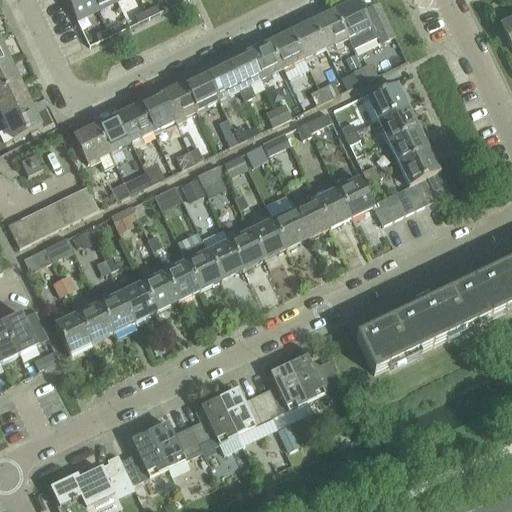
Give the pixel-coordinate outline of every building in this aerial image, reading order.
[(89,0),(64,0),(75,23),(96,13),(89,0)] [(113,0),(89,0),(96,13),(115,3),(113,0)] [(186,0),(176,0),(174,2),(177,9),(188,4),(186,0)] [(334,16),(347,44),(353,55),(379,43),(381,48),(393,42),(378,9),(366,15),(373,31),(369,33),(357,6),(334,16)] [(156,10),(145,15),(148,22),(159,17),(156,10)] [(145,15),(134,21),(138,28),(148,22),(145,15)] [(334,16),(313,27),(326,55),(347,44),(334,16)] [(511,24),(500,30),(511,54),(511,24)] [(313,27),(291,37),(304,65),(326,55),(313,27)] [(117,29),(106,34),(109,41),(120,36),(117,29)] [(106,34),(95,39),(99,46),(109,41),(106,34)] [(291,37),(269,48),(283,75),(304,65),(291,37)] [(0,46),(0,69),(9,65),(0,46)] [(269,48),(248,58),(261,86),(283,75),(269,48)] [(248,58),(226,68),(239,96),(244,107),(254,102),(249,91),(261,86),(248,58)] [(9,65),(0,69),(0,96),(20,87),(9,65)] [(226,68),(204,79),(218,107),(239,96),(226,68)] [(370,70),(362,74),(368,86),(376,82),(370,70)] [(354,78),(360,90),(368,86),(362,74),(354,78)] [(204,79),(183,89),(196,117),(218,107),(204,79)] [(20,87),(0,96),(0,117),(2,122),(30,109),(20,87)] [(183,89),(161,100),(174,127),(175,127),(176,131),(187,126),(185,122),(196,117),(183,89)] [(366,105),(377,127),(408,112),(397,90),(366,105)] [(327,91),(319,95),(325,107),(333,103),(327,91)] [(310,99),(316,111),(325,107),(319,95),(310,99)] [(161,100),(139,110),(153,138),(174,127),(161,100)] [(30,109),(2,122),(7,133),(0,136),(6,148),(13,144),(13,145),(29,137),(30,139),(38,135),(37,133),(41,131),(30,109)] [(139,110),(118,120),(131,148),(153,138),(139,110)] [(284,112),(275,116),(281,128),(290,124),(284,112)] [(408,112),(377,127),(387,149),(418,134),(408,112)] [(267,120),(273,132),(281,128),(275,116),(267,120)] [(305,130),(310,139),(332,129),(327,119),(305,130)] [(118,120),(96,131),(109,159),(131,148),(118,120)] [(353,129),(341,134),(345,142),(357,137),(353,129)] [(305,130),(297,134),(301,143),(310,139),(305,130)] [(96,131),(74,142),(87,169),(98,164),(101,169),(100,172),(101,174),(104,175),(104,176),(115,171),(109,159),(96,131)] [(240,132),(232,136),(238,149),(246,145),(240,132)] [(418,134),(387,149),(398,170),(429,155),(418,134)] [(224,141),(230,153),(238,149),(232,136),(224,141)] [(357,137),(345,142),(349,150),(360,145),(357,137)] [(74,142),(65,147),(68,154),(77,149),(74,142)] [(285,153),(280,142),(263,150),(268,161),(285,153)] [(262,151),(245,159),(251,173),(269,164),(262,151)] [(189,157),(195,170),(203,166),(197,153),(189,157)] [(435,202),(448,195),(440,177),(429,155),(398,170),(408,192),(415,189),(426,184),(435,202)] [(189,157),(180,161),(186,174),(195,170),(189,157)] [(20,168),(22,173),(27,183),(42,176),(35,160),(20,168)] [(241,161),(224,169),(229,181),(246,173),(241,161)] [(219,171),(197,182),(198,183),(203,193),(224,183),(219,171)] [(374,172),(362,178),(366,186),(377,180),(374,172)] [(154,174),(146,178),(151,191),(160,187),(154,174)] [(377,180),(366,186),(370,194),(381,188),(377,180)] [(137,182),(124,189),(130,201),(143,195),(137,182)] [(198,183),(182,191),(188,205),(205,197),(203,193),(198,183)] [(358,183),(336,194),(351,225),(373,215),(371,210),(358,183)] [(437,205),(435,202),(426,184),(415,189),(426,211),(437,205)] [(124,189),(115,193),(121,205),(130,201),(124,189)] [(415,189),(408,192),(404,194),(415,216),(426,211),(415,189)] [(175,192),(154,202),(161,217),(182,207),(175,192)] [(87,193),(76,198),(87,222),(99,216),(87,193)] [(336,194),(315,205),(330,236),(351,225),(336,194)] [(404,194),(394,200),(404,221),(415,216),(404,194)] [(76,198),(65,204),(76,227),(87,222),(76,198)] [(394,200),(383,205),(393,226),(404,221),(394,200)] [(65,204),(53,209),(65,232),(76,227),(65,204)] [(315,205),(293,215),(308,246),(330,236),(315,205)] [(383,205),(371,210),(373,215),(382,232),(393,226),(383,205)] [(53,209),(42,215),(53,238),(65,232),(53,209)] [(42,215),(31,220),(42,243),(53,238),(42,215)] [(293,215),(271,225),(286,256),(308,246),(293,215)] [(131,228),(125,216),(111,223),(117,235),(131,228)] [(31,220),(20,226),(31,249),(42,243),(31,220)] [(271,225),(250,236),(265,267),(286,256),(271,225)] [(31,249),(20,226),(8,231),(19,254),(31,249)] [(237,242),(228,246),(243,277),(265,267),(250,236),(246,228),(233,235),(237,242)] [(88,236),(77,241),(82,252),(93,246),(88,236)] [(67,245),(46,255),(52,268),(74,258),(67,245)] [(228,246),(206,257),(221,288),(243,277),(228,246)] [(24,266),(30,279),(52,268),(46,255),(24,266)] [(206,257),(185,267),(200,298),(221,288),(206,257)] [(112,262),(104,266),(110,277),(118,273),(112,262)] [(496,275),(473,286),(491,323),(511,313),(511,267),(508,269),(506,265),(494,271),(496,275)] [(104,266),(96,270),(101,281),(110,277),(104,266)] [(185,267),(163,277),(178,308),(200,298),(185,267)] [(163,277),(142,288),(157,319),(178,308),(163,277)] [(69,282),(61,286),(68,300),(76,296),(69,282)] [(61,286),(53,290),(60,304),(68,300),(61,286)] [(437,303),(415,314),(433,351),(491,323),(473,286),(450,297),(448,293),(435,299),(437,303)] [(142,288),(120,298),(135,329),(157,319),(142,288)] [(120,298),(98,309),(114,340),(135,329),(120,298)] [(98,309),(77,319),(92,350),(114,340),(98,309)] [(379,331),(356,342),(374,380),(433,351),(415,314),(392,325),(390,321),(378,327),(379,331)] [(21,319),(3,328),(19,361),(37,352),(36,348),(47,343),(34,317),(23,322),(21,319)] [(92,350),(77,319),(55,330),(70,361),(92,350)] [(3,328),(0,328),(0,367),(1,369),(19,361),(3,328)] [(307,363),(289,372),(306,408),(341,391),(329,366),(312,374),(307,363)] [(276,392),(259,400),(271,425),(306,408),(289,372),(270,381),(276,392)] [(238,396),(219,405),(237,441),(271,425),(259,400),(243,408),(238,396)] [(206,425),(190,433),(202,458),(204,463),(215,458),(212,453),(218,450),(224,461),(242,453),(237,441),(219,405),(201,414),(206,425)] [(168,430),(150,439),(167,475),(202,458),(190,433),(174,441),(168,430)] [(289,432),(278,437),(288,459),(299,454),(289,432)] [(137,458),(120,466),(132,491),(167,475),(150,439),(132,447),(137,458)] [(120,511),(117,505),(135,496),(132,491),(120,466),(118,461),(107,466),(109,470),(78,484),(77,481),(50,494),(58,511),(120,511)]
